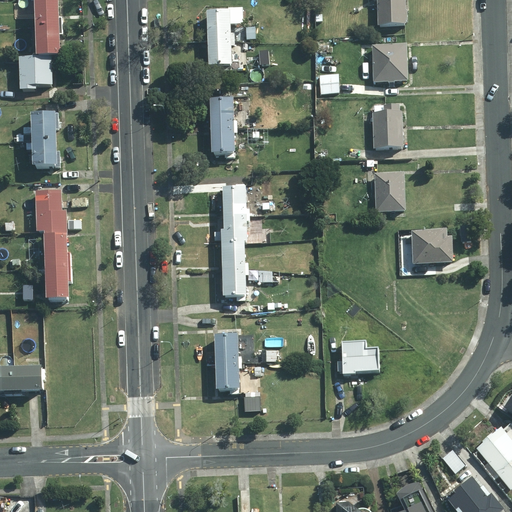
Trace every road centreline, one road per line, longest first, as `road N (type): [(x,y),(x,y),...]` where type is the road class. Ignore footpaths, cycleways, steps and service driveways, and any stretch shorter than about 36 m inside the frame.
road 1 (residential): [(142,458),(127,0)]
road 2 (residential): [(142,458),(382,445),(455,400),(497,327)]
road 3 (residential): [(497,327),(494,0)]
road 4 (residential): [(142,458),(0,463)]
